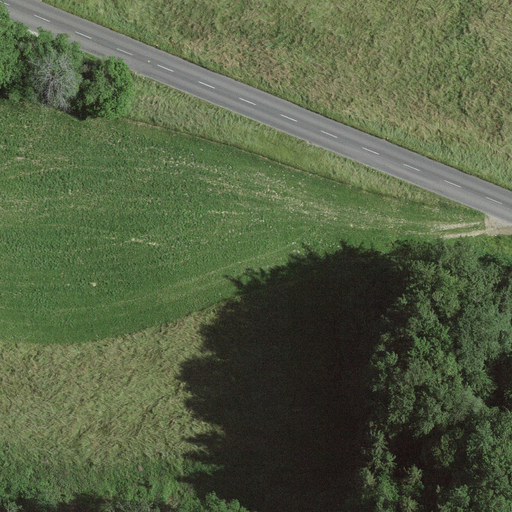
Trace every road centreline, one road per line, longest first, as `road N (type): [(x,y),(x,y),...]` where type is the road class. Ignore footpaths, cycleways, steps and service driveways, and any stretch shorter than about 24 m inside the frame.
road 1 (tertiary): [(511,207),(0,2)]
road 2 (track): [(511,223),(493,234),(331,217)]
